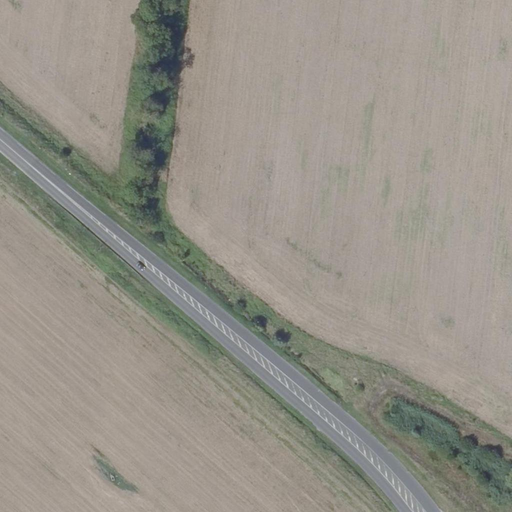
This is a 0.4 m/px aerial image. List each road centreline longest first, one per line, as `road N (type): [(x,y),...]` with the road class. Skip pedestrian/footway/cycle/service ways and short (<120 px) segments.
road 1 (primary): [(432,511),(356,428),(22,158)]
road 2 (primary): [(22,158),(339,437),(407,511)]
